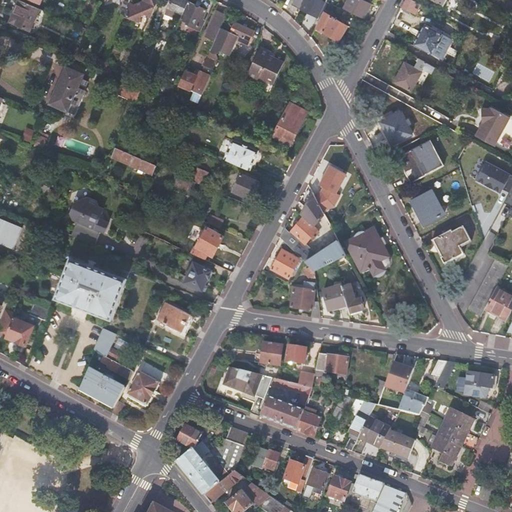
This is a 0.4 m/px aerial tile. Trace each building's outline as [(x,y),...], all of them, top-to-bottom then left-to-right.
[(31,4),(21,0),(18,0),(10,21),(27,29),(29,23),(36,26),(43,10),(38,7),(31,4)] [(130,0),(125,14),(137,20),(141,18),(143,13),(151,16),(157,0),(130,0)] [(182,15),(188,3),(181,0),(170,0),(167,8),(182,15)] [(294,0),(292,5),(299,9),(303,0),(294,0)] [(305,0),(301,9),(318,17),(326,2),(321,0),(305,0)] [(366,0),(351,0),(348,7),(365,15),(371,3),(366,0)] [(421,4),(413,0),(405,0),(401,7),(410,13),(411,11),(415,13),(421,4)] [(206,11),(188,3),(182,15),(180,19),(187,23),(186,25),(201,32),(204,25),(202,23),(206,11)] [(226,14),(217,10),(205,37),(215,41),(219,30),(226,14)] [(323,10),(316,26),(340,38),(348,22),(323,10)] [(229,35),(228,34),(220,53),(232,59),(236,51),(232,49),(237,38),(248,44),(254,30),(235,22),(229,35)] [(445,59),(455,40),(425,23),(414,43),(445,59)] [(228,34),(229,33),(219,30),(215,41),(207,57),(216,61),(220,53),(228,34)] [(173,35),(174,34),(169,32),(168,35),(161,32),(158,39),(169,44),(173,35)] [(72,46),(68,55),(74,58),(78,48),(72,46)] [(271,51),(261,46),(248,75),(258,80),(260,76),(274,83),(284,62),(270,55),(271,51)] [(212,70),(216,61),(207,57),(198,53),(197,55),(206,60),(203,66),(212,70)] [(436,67),(420,58),(415,66),(405,62),(395,81),(413,91),(419,80),(425,82),(430,72),(433,73),(436,67)] [(67,110),(83,74),(65,67),(49,103),(67,110)] [(194,76),(185,71),(179,85),(202,95),(210,76),(197,71),(194,76)] [(148,87),(151,80),(140,75),(137,82),(148,87)] [(289,143),(306,110),(289,102),(271,134),(289,143)] [(496,145),(511,117),(492,106),(491,107),(482,107),(482,123),(476,134),(496,145)] [(401,111),(395,114),(383,120),(394,144),(413,134),(401,111)] [(229,115),(222,113),(219,120),(225,123),(229,115)] [(35,144),(42,148),(47,137),(39,134),(35,144)] [(232,139),(223,158),(249,169),(257,150),(232,139)] [(444,164),(431,139),(398,157),(411,181),(444,164)] [(484,146),(471,139),(467,147),(480,154),(484,146)] [(157,164),(116,146),(112,155),(153,174),(157,164)] [(480,154),(467,147),(464,153),(476,160),(480,154)] [(464,153),(460,161),(472,167),(476,160),(464,153)] [(507,169),(511,162),(500,156),(496,163),(507,169)] [(504,176),(507,169),(496,163),(492,169),(504,176)] [(197,181),(203,184),(209,171),(193,164),(187,177),(197,181)] [(500,182),(504,176),(492,169),(489,176),(500,182)] [(233,190),(251,198),(259,180),(249,176),(250,174),(246,172),(245,174),(241,173),(233,190)] [(173,182),(193,191),(197,181),(187,177),(177,173),(173,182)] [(500,182),(489,176),(486,182),(497,188),(500,182)] [(511,188),(511,180),(504,176),(500,182),(511,188)] [(201,195),(206,185),(203,184),(197,181),(193,191),(201,195)] [(497,188),(486,182),(482,188),(493,194),(497,188)] [(510,195),(511,190),(511,188),(500,182),(497,188),(510,195)] [(493,194),(482,188),(479,195),(490,201),(493,194)] [(510,195),(497,188),(493,194),(506,202),(510,195)] [(445,214),(432,189),(412,200),(425,225),(445,214)] [(294,234),(285,226),(281,235),(307,260),(315,267),(317,270),(335,260),(346,255),(338,239),(315,250),(309,246),(316,232),(313,228),(323,210),(313,191),(300,215),(303,217),(294,234)] [(493,194),(490,201),(503,208),(506,202),(493,194)] [(70,234),(94,244),(99,231),(103,232),(108,221),(105,220),(102,210),(103,207),(98,205),(96,199),(87,196),(74,201),(70,212),(72,218),(76,220),(70,234)] [(503,208),(490,201),(484,211),(497,218),(503,208)] [(222,228),(224,223),(225,220),(210,213),(209,216),(206,221),(222,228)] [(0,240),(12,246),(21,225),(0,216),(0,240)] [(195,255),(204,258),(206,252),(213,255),(222,234),(199,224),(187,251),(195,255)] [(373,274),(384,268),(379,258),(388,254),(372,225),(344,240),(359,268),(367,264),(373,274)] [(473,241),(466,227),(455,232),(453,228),(433,239),(445,262),(465,252),(462,246),(473,241)] [(511,255),(511,247),(505,244),(501,250),(502,251),(511,255)] [(272,267),(289,276),(299,257),(282,248),(272,267)] [(509,266),(511,260),(511,255),(502,251),(497,259),(509,266)] [(55,298),(110,317),(125,278),(70,258),(55,298)] [(505,273),(509,266),(497,259),(496,260),(493,265),(505,273)] [(199,288),(202,290),(207,278),(208,279),(209,278),(212,272),(211,270),(210,270),(211,269),(193,262),(184,282),(195,287),(198,289),(199,288)] [(502,278),(505,273),(493,265),(489,271),(502,278)] [(317,270),(315,267),(308,271),(313,277),(318,275),(317,270)] [(486,278),(498,285),(502,278),(489,271),(486,278)] [(495,291),(498,286),(498,285),(486,278),(482,284),(495,291)] [(311,308),(310,317),(318,318),(321,318),(319,301),(312,300),(313,289),(314,282),(304,281),(304,287),(294,285),(290,305),(311,308)] [(347,305),(342,287),(342,284),(324,290),(330,309),(347,305)] [(347,305),(349,312),(364,308),(361,298),(354,299),(350,284),(342,287),(347,305)] [(482,284),(479,290),(492,297),(495,291),(482,284)] [(488,303),(485,308),(506,319),(511,306),(511,293),(498,286),(495,291),(492,297),(488,303)] [(479,290),(475,296),(488,303),(492,297),(479,290)] [(472,302),(485,309),(485,308),(488,303),(475,296),(472,302)] [(30,312),(46,318),(51,305),(35,299),(30,312)] [(157,319),(185,333),(194,316),(166,302),(157,319)] [(468,309),(481,316),(485,309),(472,302),(468,309)] [(0,322),(0,332),(5,334),(7,328),(12,316),(4,312),(0,322)] [(7,328),(5,334),(25,342),(33,324),(12,316),(7,328)] [(137,344),(145,347),(156,318),(149,316),(137,344)] [(110,347),(116,335),(104,329),(94,351),(97,352),(105,356),(106,357),(107,355),(117,360),(120,352),(110,347)] [(282,368),(285,348),(262,344),(260,352),(256,351),(255,361),(259,362),(259,365),(282,368)] [(287,361),(304,363),(307,349),(289,346),(287,361)] [(349,358),(320,354),(315,374),(315,377),(325,377),(325,372),(346,374),(349,358)] [(108,366),(130,377),(134,371),(106,357),(105,356),(102,360),(109,363),(108,366)] [(439,377),(446,361),(438,360),(432,374),(439,377)] [(441,393),(454,362),(446,361),(439,377),(433,392),(437,393),(441,393)] [(393,362),(392,364),(386,382),(385,383),(384,385),(384,387),(384,388),(396,391),(406,394),(411,377),(412,376),(414,369),(401,364),(393,362)] [(80,389),(113,408),(117,401),(126,386),(104,375),(90,367),(80,389)] [(263,375),(228,367),(222,383),(253,395),(253,394),(264,398),(272,377),(271,377),(263,375)] [(159,381),(140,370),(131,386),(128,391),(129,392),(128,395),(145,405),(146,401),(148,402),(159,381)] [(281,379),(282,371),(272,370),(271,377),(272,377),(275,378),(281,379)] [(315,377),(315,374),(301,371),(299,383),(312,387),(313,387),(315,377)] [(464,394),(484,397),(487,392),(488,388),(491,389),(494,376),(468,372),(464,394)] [(312,387),(299,383),(281,379),(275,378),(273,385),(302,393),(299,403),(306,405),(313,387),(312,387)] [(325,388),(327,381),(319,378),(316,385),(325,388)] [(384,385),(385,383),(386,382),(379,379),(374,393),(381,396),(384,388),(384,387),(384,385)] [(426,403),(430,396),(426,394),(423,400),(405,397),(403,402),(400,411),(419,416),(422,410),(426,403)] [(268,395),(260,416),(297,430),(304,409),(268,395)] [(351,398),(343,395),(332,415),(340,419),(346,407),(351,398)] [(397,411),(400,411),(403,402),(399,401),(389,399),(380,396),(377,405),(397,411)] [(351,398),(346,407),(351,409),(358,413),(364,402),(351,398)] [(113,408),(110,413),(117,416),(123,405),(117,401),(113,408)] [(369,416),(375,405),(373,404),(364,402),(358,413),(348,432),(351,434),(344,448),(352,451),(359,436),(369,416)] [(432,406),(426,403),(422,410),(428,413),(432,406)] [(437,414),(443,416),(447,407),(441,405),(437,414)] [(304,409),(297,430),(312,436),(314,436),(321,418),(309,413),(311,408),(306,406),(305,409),(304,409)] [(422,410),(419,416),(418,424),(424,427),(430,414),(428,413),(422,410)] [(462,430),(467,432),(473,420),(451,410),(445,422),(462,430)] [(389,432),(391,429),(369,416),(359,436),(381,449),(389,432)] [(461,445),(467,432),(462,430),(445,422),(439,434),(461,445)] [(418,424),(417,429),(424,433),(427,428),(424,427),(418,424)] [(247,432),(230,426),(226,437),(243,443),(247,432)] [(175,443),(191,452),(202,443),(205,448),(208,444),(202,440),(183,429),(175,443)] [(381,449),(408,458),(414,441),(389,432),(381,449)] [(461,445),(439,434),(433,447),(441,452),(437,460),(450,466),(461,445)] [(215,459),(229,475),(233,471),(234,468),(243,443),(226,437),(226,436),(218,454),(215,459)] [(264,467),(270,451),(261,448),(256,464),(264,467)] [(280,454),(270,451),(264,467),(274,470),(280,454)] [(178,463),(204,495),(218,484),(205,468),(191,452),(178,463)] [(305,485),(315,458),(308,455),(304,465),(291,461),(285,478),(299,483),(305,485)] [(308,485),(322,490),(328,474),(314,469),(308,485)] [(218,484),(204,495),(207,499),(210,503),(231,486),(243,477),(234,471),(233,471),(229,475),(218,484)] [(378,501),(386,484),(360,475),(357,483),(350,499),(361,503),(364,496),(369,498),(378,501)] [(261,476),(258,487),(264,492),(270,481),(261,476)] [(345,500),(351,482),(335,476),(328,494),(345,500)] [(243,477),(231,486),(238,494),(242,491),(252,504),(256,509),(259,506),(271,496),(264,492),(258,487),(243,477)] [(350,499),(357,483),(351,482),(345,500),(350,502),(350,499)] [(303,492),(305,485),(299,483),(297,489),(303,492)] [(242,491),(238,494),(227,503),(234,511),(242,511),(252,504),(242,491)] [(294,511),(283,505),(272,497),(271,496),(259,506),(267,511),(294,511)] [(286,500),(283,505),(294,511),(295,511),(297,508),(286,500)]
